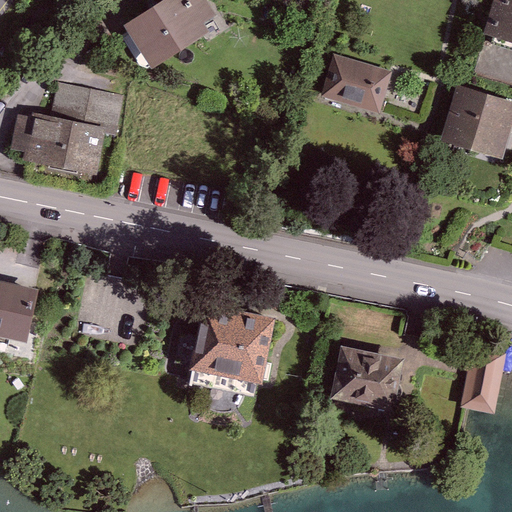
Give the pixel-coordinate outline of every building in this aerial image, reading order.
[(198,0),(155,0),(113,27),(140,69),(213,23),(198,0)] [(511,0),(504,0),(491,43),(511,49),(511,0)] [(335,57),(324,94),(378,109),(389,72),(335,57)] [(27,114),(18,161),(90,174),(99,127),(116,130),(121,96),(55,85),(49,118),(27,114)] [(465,96),(454,133),(493,144),(504,108),(465,96)] [(36,291),(0,283),(0,341),(24,347),(36,291)] [(269,329),(191,315),(182,370),(260,383),(269,329)] [(502,356),(472,349),(468,366),(477,368),(469,403),(490,408),(496,382),(502,356)] [(398,359),(329,350),(323,399),(392,408),(398,359)]
